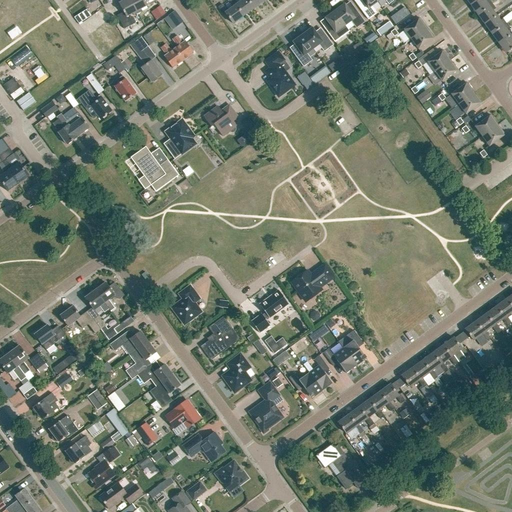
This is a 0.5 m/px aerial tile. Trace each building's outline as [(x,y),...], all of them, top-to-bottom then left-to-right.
[(137,13),(130,0),(125,0),(118,4),(123,13),(117,16),(124,29),(125,28),(136,23),(133,18),(128,20),(127,17),(132,14),(133,16),(137,13)] [(147,6),(143,0),(130,0),(137,13),(142,11),(141,9),(147,6)] [(243,16),(253,9),(246,0),(242,0),(237,4),(233,0),(228,0),(233,7),(235,6),(243,16)] [(246,0),(253,9),(264,2),(262,0),(246,0)] [(377,2),(375,0),(360,0),(364,5),(359,8),(368,20),(376,13),(371,6),(377,2)] [(487,0),(485,2),(483,0),(476,0),(470,5),(477,14),(492,4),(488,0),(487,0)] [(343,2),(333,10),(345,26),(350,21),(356,29),(365,22),(356,11),(351,14),(343,2)] [(495,9),(492,4),(477,14),(484,24),(495,16),(492,11),(495,9)] [(232,24),(243,16),(235,6),(233,7),(227,12),(222,5),(218,8),(223,15),(224,13),(232,24)] [(160,6),(151,12),(156,20),(165,14),(160,6)] [(81,22),(91,16),(87,9),(77,15),(74,17),(79,25),(82,23),(81,22)] [(345,26),(333,10),(323,17),(332,29),(327,32),(334,42),(343,35),(339,30),(345,26)] [(506,22),(511,18),(511,12),(503,17),(506,22)] [(180,21),(174,13),(165,20),(171,28),(180,21)] [(145,27),(151,24),(147,16),(142,19),(145,27)] [(499,21),(495,16),(484,24),(491,34),(506,23),(502,19),(499,21)] [(410,40),(426,28),(419,19),(403,30),(410,40)] [(393,27),(389,22),(383,26),(387,31),(393,27)] [(141,23),(132,30),(135,35),(144,28),(141,23)] [(509,28),(506,23),(491,34),(498,43),(509,35),(506,30),(509,28)] [(310,26),(301,33),(312,49),(318,45),(324,52),(333,45),(325,35),(319,38),(310,26)] [(18,27),(8,32),(11,39),(21,33),(18,27)] [(125,28),(124,29),(119,32),(125,42),(132,38),(125,28)] [(418,50),(434,38),(426,28),(410,40),(418,50)] [(178,47),(173,50),(182,61),(193,53),(185,41),(182,43),(177,36),(175,37),(171,32),(165,36),(169,41),(172,39),(178,47)] [(155,42),(148,33),(143,37),(149,46),(155,42)] [(312,49),(301,33),(291,40),(300,52),(295,56),(303,67),(312,61),(307,54),(312,49)] [(505,53),(511,48),(511,38),(509,35),(498,43),(505,53)] [(130,45),(145,65),(141,68),(151,82),(153,81),(153,82),(157,80),(156,79),(161,75),(151,61),(156,57),(141,37),(130,45)] [(182,61),(173,50),(171,52),(166,44),(161,48),(166,55),(164,57),(172,68),(182,61)] [(347,62),(356,56),(351,48),(348,51),(342,55),(347,62)] [(434,72),(450,61),(443,51),(427,63),(434,72)] [(289,69),(282,59),(277,53),(265,62),(269,68),(265,72),(270,78),(266,81),(277,97),(294,85),(284,73),(289,69)] [(116,57),(103,66),(107,72),(114,66),(120,74),(125,70),(121,63),(116,57)] [(457,70),(450,61),(434,72),(441,82),(457,70)] [(125,70),(127,71),(130,69),(124,62),(121,63),(125,70)] [(40,80),(46,76),(40,68),(34,72),(40,80)] [(403,79),(409,74),(405,69),(399,74),(403,79)] [(104,91),(101,87),(98,83),(91,74),(86,78),(99,95),(104,91)] [(320,81),(315,75),(310,79),(314,85),(320,81)] [(124,102),(135,94),(122,76),(116,80),(119,83),(114,87),(115,89),(115,91),(116,93),(118,93),(124,102)] [(13,99),(25,92),(15,77),(4,84),(13,99)] [(458,105),(474,93),(467,83),(451,95),(458,105)] [(17,101),(24,110),(36,101),(29,92),(17,101)] [(78,105),(75,101),(78,99),(73,92),(71,94),(70,93),(65,97),(73,109),(78,105)] [(428,100),(423,93),(416,98),(422,105),(428,100)] [(481,103),(474,93),(458,105),(465,114),(481,103)] [(111,111),(100,96),(95,99),(93,96),(82,105),(93,120),(98,117),(100,119),(111,111)] [(58,110),(52,102),(40,111),(46,119),(58,110)] [(225,116),(218,106),(203,117),(211,127),(214,125),(222,137),(229,132),(231,133),(232,133),(234,133),(235,132),(236,131),(236,129),(235,128),(237,126),(233,122),(238,118),(229,105),(224,109),(227,114),(225,116)] [(86,130),(89,128),(77,113),(66,121),(77,136),(80,134),(82,134),(86,131),(86,130)] [(77,136),(66,121),(61,114),(56,117),(57,120),(53,123),(59,132),(57,133),(61,138),(61,139),(63,143),(65,143),(66,145),(77,138),(76,137),(77,136)] [(481,137),(497,125),(490,115),(474,127),(481,137)] [(182,121),(165,133),(169,140),(163,144),(174,160),(196,144),(192,138),(193,137),(182,121)] [(488,146),(504,135),(497,125),(481,137),(488,146)] [(256,129),(251,133),(254,137),(259,133),(256,129)] [(18,184),(29,176),(18,162),(12,167),(6,159),(13,154),(8,148),(2,139),(0,140),(0,159),(2,162),(18,184)] [(178,175),(167,159),(159,165),(150,154),(145,147),(130,158),(131,158),(144,176),(138,180),(145,190),(151,186),(155,192),(178,175)] [(18,184),(2,162),(0,163),(0,167),(4,173),(0,175),(0,180),(8,192),(18,184)] [(186,177),(193,172),(189,166),(182,171),(186,177)] [(310,276),(307,271),(303,274),(300,274),(296,276),(295,279),(291,282),(298,292),(297,293),(303,300),(303,299),(306,302),(321,291),(319,288),(333,278),(324,265),(310,276)] [(105,283),(94,290),(108,309),(111,313),(115,310),(115,308),(109,300),(114,296),(116,299),(119,299),(123,296),(114,283),(108,287),(105,283)] [(172,308),(184,325),(194,318),(193,317),(199,312),(193,304),(199,299),(189,286),(178,294),(182,300),(172,308)] [(108,309),(94,290),(84,298),(93,311),(99,306),(103,313),(108,309)] [(269,318),(288,304),(278,291),(259,305),(265,313),(262,315),(261,314),(251,322),(259,333),(270,325),(266,320),(269,318)] [(504,318),(506,316),(511,311),(511,307),(506,299),(495,307),(504,318)] [(73,307),(60,316),(68,326),(76,320),(82,329),(88,325),(95,334),(101,330),(94,320),(87,311),(80,317),(73,307)] [(495,307),(485,314),(493,325),(495,324),(502,319),(507,326),(511,323),(506,316),(504,318),(495,307)] [(319,315),(317,312),(313,312),(311,314),(310,317),(312,320),(316,320),(318,318),(319,315)] [(485,314),(475,322),(483,333),(485,332),(491,327),(496,334),(500,331),(495,324),(493,325),(485,314)] [(94,320),(101,330),(106,326),(99,316),(94,320)] [(200,346),(210,360),(239,339),(223,317),(210,326),(215,332),(206,339),(208,341),(200,346)] [(330,329),(335,325),(330,319),(325,323),(330,329)] [(465,331),(458,336),(462,342),(469,336),(473,341),(481,334),(486,341),(490,338),(485,332),(483,333),(475,322),(464,330),(465,331)] [(117,334),(126,328),(122,323),(114,329),(117,334)] [(47,325),(34,334),(41,345),(45,350),(65,335),(59,327),(52,332),(47,325)] [(109,340),(117,334),(111,327),(108,330),(103,333),(109,340)] [(338,342),(343,348),(356,366),(366,359),(358,348),(363,344),(353,330),(338,342)] [(128,331),(109,345),(114,351),(122,345),(129,355),(147,342),(140,332),(133,337),(128,331)] [(313,342),(316,339),(312,333),(308,336),(313,342)] [(253,334),(247,338),(251,343),(256,339),(253,334)] [(288,344),(283,337),(276,342),(271,335),(265,340),(274,354),(288,344)] [(306,348),(312,344),(307,338),(302,342),(306,348)] [(453,338),(442,346),(451,357),(453,355),(458,362),(458,363),(464,358),(464,357),(468,355),(463,347),(461,349),(453,338)] [(262,345),(258,339),(253,343),(257,349),(262,345)] [(146,359),(155,352),(147,342),(129,355),(136,365),(127,373),(131,379),(138,374),(137,374),(146,367),(150,365),(146,359)] [(71,356),(65,360),(69,365),(80,357),(71,345),(66,349),(71,356)] [(23,362),(28,359),(19,346),(8,353),(24,375),(30,371),(23,362)] [(442,346),(432,353),(440,364),(442,363),(449,358),(454,365),(458,363),(453,355),(451,357),(442,346)] [(356,366),(343,348),(332,355),(328,349),(323,353),(332,366),(338,363),(346,374),(356,366)] [(26,377),(24,375),(8,353),(0,359),(0,363),(7,374),(12,370),(23,386),(29,382),(26,378),(26,377)] [(432,353),(422,361),(430,372),(432,370),(438,366),(443,373),(447,370),(442,363),(440,364),(432,353)] [(39,374),(48,367),(38,354),(29,361),(39,374)] [(223,377),(235,393),(245,386),(244,385),(250,381),(244,372),(250,368),(240,354),(229,363),(233,369),(223,377)] [(318,366),(308,373),(321,391),(332,384),(324,373),(329,369),(319,356),(314,359),(318,366)] [(422,361),(411,368),(420,379),(422,378),(428,373),(433,380),(437,377),(432,370),(430,372),(422,361)] [(157,386),(171,375),(164,365),(151,374),(146,367),(137,374),(138,374),(143,382),(150,377),(157,386)] [(270,379),(277,374),(273,368),(266,373),(270,379)] [(395,383),(399,388),(406,383),(409,387),(418,381),(423,388),(426,385),(427,385),(422,378),(420,379),(411,368),(401,376),(402,377),(395,383)] [(476,386),(489,377),(484,370),(470,379),(476,386)] [(321,391),(308,373),(298,380),(294,374),(288,378),(298,391),(303,388),(311,399),(321,391)] [(179,386),(171,375),(157,386),(149,392),(162,408),(171,401),(167,395),(179,386)] [(56,383),(60,389),(67,384),(63,378),(56,383)] [(277,388),(282,384),(278,378),(272,382),(277,388)] [(98,387),(104,383),(101,379),(95,384),(98,387)] [(10,398),(18,392),(11,382),(3,388),(10,398)] [(29,382),(23,386),(19,389),(27,400),(37,393),(29,382)] [(267,429),(283,418),(275,407),(283,401),(279,396),(269,383),(258,391),(265,401),(249,412),(260,428),(259,429),(263,434),(268,430),(267,429)] [(379,392),(387,403),(389,402),(396,397),(400,404),(404,401),(399,394),(397,395),(390,384),(379,392)] [(426,385),(423,388),(420,390),(427,399),(433,395),(426,385)] [(106,403),(96,390),(87,396),(92,402),(95,400),(101,407),(106,403)] [(454,390),(449,394),(455,402),(460,398),(454,390)] [(377,411),(379,409),(385,405),(390,411),(394,409),(389,402),(387,403),(379,392),(369,400),(377,411)] [(55,402),(56,401),(50,393),(32,407),(41,420),(52,411),(53,412),(59,408),(55,402)] [(119,411),(124,407),(119,400),(114,404),(119,411)] [(369,400),(358,407),(366,418),(369,417),(373,424),(380,419),(384,416),(379,409),(377,411),(369,400)] [(187,428),(200,419),(187,401),(174,410),(165,417),(174,429),(181,423),(182,424),(184,423),(187,428)] [(356,426),(358,424),(365,420),(370,426),(373,424),(369,417),(366,418),(358,407),(348,415),(356,426)] [(403,419),(410,414),(406,409),(399,414),(403,419)] [(338,422),(346,434),(354,427),(359,434),(363,431),(358,424),(356,426),(348,415),(338,422)] [(57,442),(67,435),(68,437),(77,431),(66,416),(48,429),(52,435),(51,436),(51,437),(51,438),(51,440),(52,441),(53,441),(54,442),(56,442),(57,442)] [(87,429),(93,438),(105,429),(99,421),(87,429)] [(124,422),(116,428),(122,437),(130,431),(124,422)] [(142,439),(147,447),(158,439),(147,424),(133,435),(138,442),(142,439)] [(212,462),(225,452),(217,441),(220,439),(215,433),(201,442),(197,436),(182,446),(191,458),(200,451),(202,452),(204,451),(212,462)] [(131,436),(125,441),(131,448),(137,444),(131,436)] [(88,446),(91,444),(85,437),(65,452),(70,459),(69,461),(69,462),(70,464),(72,465),(74,464),(85,457),(84,456),(91,451),(88,446)] [(114,443),(110,438),(100,445),(104,451),(114,443)] [(357,489),(364,484),(337,446),(334,448),(331,445),(314,457),(323,469),(332,463),(340,474),(336,477),(345,489),(352,483),(357,489)] [(120,456),(113,446),(106,451),(96,459),(100,464),(97,466),(98,467),(87,475),(94,483),(91,485),(95,489),(97,488),(114,475),(107,465),(120,456)] [(181,461),(174,452),(166,458),(172,467),(181,461)] [(0,474),(9,468),(0,455),(0,474)] [(149,458),(144,462),(147,467),(148,468),(153,465),(149,458)] [(230,491),(234,496),(240,491),(236,486),(238,484),(239,486),(249,479),(243,471),(242,472),(233,461),(223,469),(221,467),(213,473),(219,481),(220,480),(229,491),(230,491)] [(148,492),(152,497),(173,482),(170,477),(148,492)] [(129,505),(142,495),(134,485),(124,493),(117,483),(98,497),(108,510),(124,498),(129,505)] [(186,492),(192,501),(202,494),(195,485),(186,492)] [(12,504),(5,509),(7,511),(15,511),(33,500),(24,488),(15,495),(18,500),(12,504)] [(172,498),(176,505),(168,511),(189,511),(185,506),(190,503),(182,491),(172,498)] [(33,500),(15,511),(39,511),(41,511),(33,500)]
